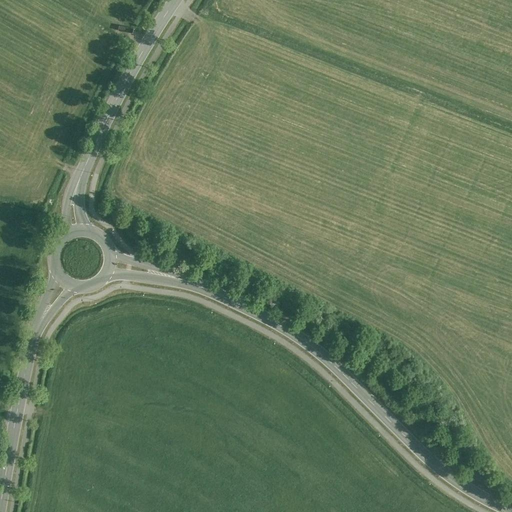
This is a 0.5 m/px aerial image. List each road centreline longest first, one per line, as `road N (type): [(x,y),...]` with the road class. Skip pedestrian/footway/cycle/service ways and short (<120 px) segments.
road 1 (secondary): [(110,264),(209,289),(284,327),(461,485),(511,510)]
road 2 (tertiary): [(175,0),(90,151),(71,202),(74,231)]
road 3 (secondary): [(0,502),(32,341),(65,282)]
